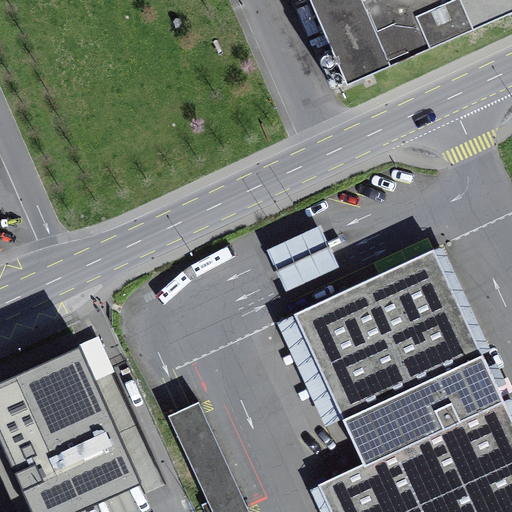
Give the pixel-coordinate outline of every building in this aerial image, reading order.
[(511,0),(308,0),(346,86),(511,14),(511,0)] [(320,227),(266,252),(286,293),(339,269),(320,227)] [(511,511),(511,420),(434,252),(294,318),(362,466),(318,487),(329,511),(511,511)] [(80,364),(0,399),(0,459),(9,480),(112,434),(80,364)] [(247,511),(201,407),(168,421),(209,511),(247,511)] [(82,511),(136,488),(112,434),(9,480),(23,511),(82,511)]
